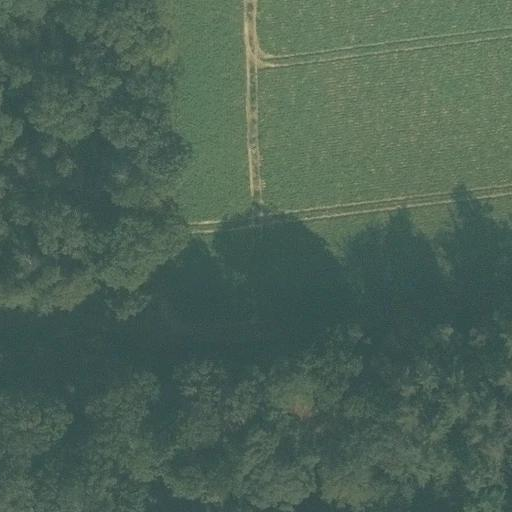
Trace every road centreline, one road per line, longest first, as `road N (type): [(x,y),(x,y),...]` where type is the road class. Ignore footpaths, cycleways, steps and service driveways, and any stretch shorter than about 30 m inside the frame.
road 1 (track): [(165,330),(511,292)]
road 2 (track): [(167,0),(165,330)]
road 3 (track): [(165,330),(179,511)]
